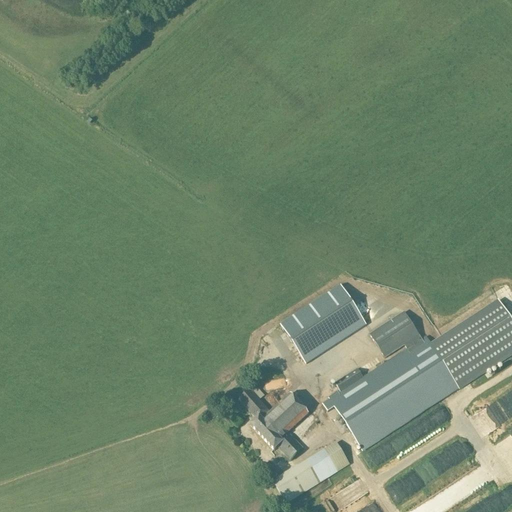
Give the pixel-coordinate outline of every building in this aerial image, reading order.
[(281,326),(306,365),(365,326),(340,287),(281,326)] [(329,402),(323,405),(328,413),(334,410),(361,452),(459,389),(460,391),(511,356),(511,322),(498,301),(430,345),(426,338),(422,341),(404,313),(369,336),(384,359),(404,347),(407,351),(363,379),(357,370),(335,385),(340,394),(328,401),(329,402)] [(250,390),(239,401),(256,420),(250,426),(274,452),(278,449),(291,462),(303,449),(290,436),(288,439),(285,436),(309,414),(290,394),(269,413),(259,402),(260,401),(250,390)] [(335,443),(271,482),(286,506),(350,466),(335,443)] [(328,511),(335,511),(369,491),(362,480),(324,504),(328,511)]
